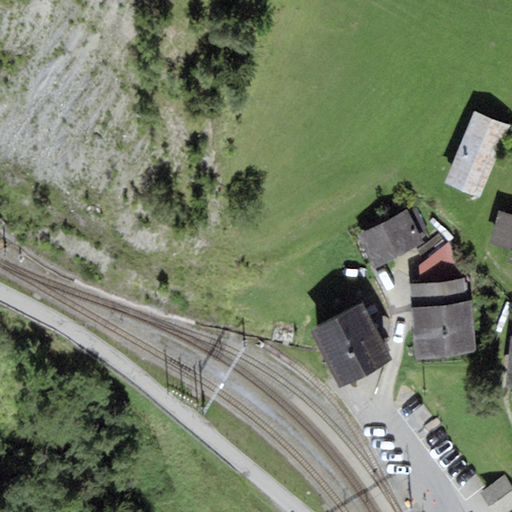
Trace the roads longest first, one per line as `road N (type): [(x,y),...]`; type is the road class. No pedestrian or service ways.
road 1 (unclassified): [(171,403),(79,332),(0,292)]
road 2 (residential): [(300,511),(171,403)]
